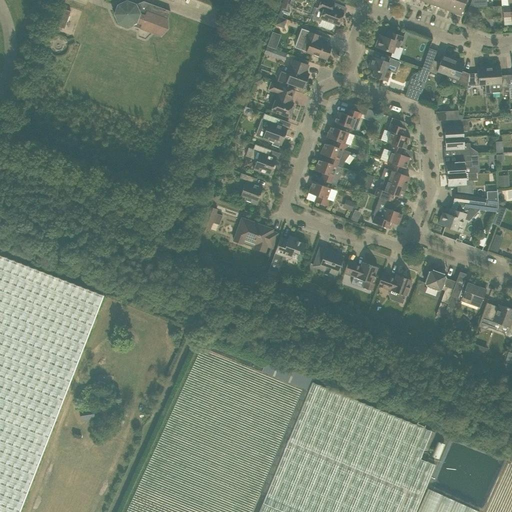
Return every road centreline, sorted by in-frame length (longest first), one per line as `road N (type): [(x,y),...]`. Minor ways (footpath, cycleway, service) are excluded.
road 1 (track): [(511,428),(467,414),(346,343),(268,338),(199,313)]
road 2 (track): [(140,289),(251,0)]
road 3 (residential): [(412,237),(396,245),(371,237),(356,243),(287,211),(320,86),(345,83)]
road 4 (residential): [(345,83),(363,9),(451,38),(511,40)]
road 5 (residential): [(412,237),(430,190),(425,117),(345,83)]
